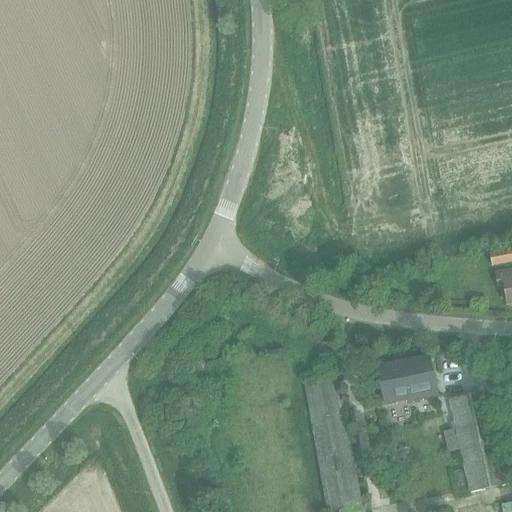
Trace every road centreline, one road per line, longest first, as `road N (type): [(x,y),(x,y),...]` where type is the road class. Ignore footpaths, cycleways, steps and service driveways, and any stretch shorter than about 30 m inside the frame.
road 1 (unclassified): [(511,335),(446,332),(354,312),(280,287),(187,238)]
road 2 (unclassified): [(187,238),(224,154),(242,61),(242,0)]
road 3 (unclassified): [(160,511),(123,415),(83,365)]
road 4 (unclassified): [(83,365),(187,238)]
